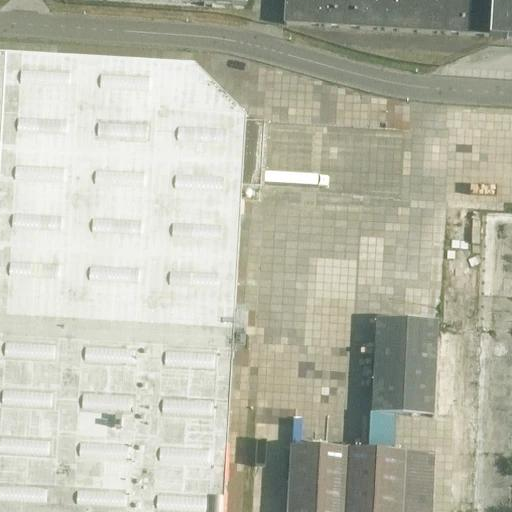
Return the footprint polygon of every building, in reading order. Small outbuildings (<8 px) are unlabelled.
[(511,0),(116,0),(247,8),(247,0),(285,0),(284,26),(511,39),(511,0)] [(224,511),(234,337),(247,124),(196,73),(0,61),(0,511),(224,511)] [(378,320),(373,416),(433,419),(438,323),(378,320)] [(337,404),(337,422),(347,422),(347,404),(337,404)] [(291,511),(435,511),(438,455),(294,448),(291,511)]
